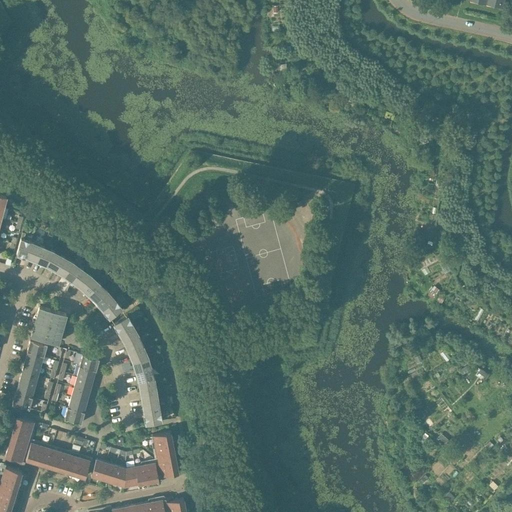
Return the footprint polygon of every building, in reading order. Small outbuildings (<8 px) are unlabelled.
[(27,255),(32,240),(29,240),(30,239),(24,237),(24,238),(21,237),(16,253),(19,253),(19,254),(24,256),(25,255),(27,255)] [(36,259),(42,245),(32,240),(27,255),(36,259)] [(46,263),(53,249),(42,245),(36,259),(46,263)] [(55,268),(63,254),(53,249),(46,263),(55,268)] [(64,274),(72,260),(63,254),(55,268),(64,274)] [(72,280),(82,267),(72,260),(64,274),(72,280)] [(80,286),(91,274),(82,267),(72,280),(80,286)] [(88,293),(99,281),(91,274),(80,286),(88,293)] [(96,300),(107,289),(99,281),(88,293),(96,300)] [(102,308),(115,298),(107,289),(96,300),(102,308)] [(116,299),(115,298),(102,308),(104,309),(103,310),(107,315),(108,314),(109,316),(122,306),(120,304),(121,303),(117,299),(116,299)] [(44,342),(53,309),(39,305),(31,334),(32,334),(31,338),(30,337),(30,338),(32,338),(32,339),(44,342)] [(58,341),(65,317),(66,313),(53,309),(44,342),(47,343),(56,345),(57,341),(58,341)] [(127,314),(113,322),(115,324),(114,325),(117,330),(118,330),(119,332),(133,324),(132,322),(132,321),(129,316),(127,314)] [(124,341),(139,334),(139,333),(133,324),(119,332),(124,341)] [(128,350),(143,344),(139,334),(124,341),(128,350)] [(44,354),(47,343),(44,342),(32,339),(32,338),(30,338),(27,349),(28,350),(43,354),(44,354)] [(147,354),(143,344),(128,350),(132,359),(133,360),(148,355),(147,354)] [(40,365),(43,354),(28,350),(25,360),(40,365)] [(85,354),(85,353),(82,352),(79,364),(80,364),(95,369),(96,369),(99,357),(96,356),(96,357),(85,354)] [(151,366),(148,355),(133,360),(135,370),(151,366)] [(37,374),(40,365),(25,360),(22,370),(37,374)] [(92,379),(95,369),(80,364),(77,374),(92,379)] [(154,376),(151,366),(135,370),(138,379),(154,376)] [(35,384),(37,374),(22,370),(19,380),(35,384)] [(89,390),(92,379),(77,374),(74,386),(89,390)] [(156,388),(154,376),(138,379),(140,390),(156,388)] [(32,395),(35,384),(19,380),(16,391),(32,395)] [(86,401),(89,390),(74,386),(71,396),(86,401)] [(158,398),(156,388),(140,390),(142,400),(158,398)] [(32,395),(16,391),(15,390),(12,402),(15,403),(15,402),(26,405),(26,406),(29,407),(32,395)] [(83,411),(86,401),(71,396),(68,407),(83,411)] [(160,409),(158,398),(142,400),(144,411),(160,409)] [(84,411),(83,411),(68,407),(67,407),(64,419),(67,419),(78,422),(81,423),(84,411)] [(161,419),(161,416),(162,416),(161,410),(160,410),(160,409),(144,411),(144,413),(143,413),(144,419),(145,419),(146,422),(161,419)] [(21,462),(34,420),(17,415),(5,454),(15,457),(15,460),(21,462)] [(170,430),(153,434),(162,477),(169,475),(168,473),(178,471),(170,430)] [(73,442),(81,444),(83,437),(75,435),(73,442)] [(90,458),(31,440),(26,457),(85,475),(90,458)] [(124,485),(158,478),(159,478),(155,460),(125,466),(96,457),(91,474),(124,485)] [(9,511),(22,470),(5,464),(0,480),(0,511),(9,511)] [(223,472),(218,473),(219,479),(237,476),(256,472),(255,466),(223,472)] [(186,511),(183,497),(183,496),(173,498),(173,496),(166,497),(168,511),(186,511)] [(165,511),(162,498),(142,501),(112,507),(112,511),(165,511)]
